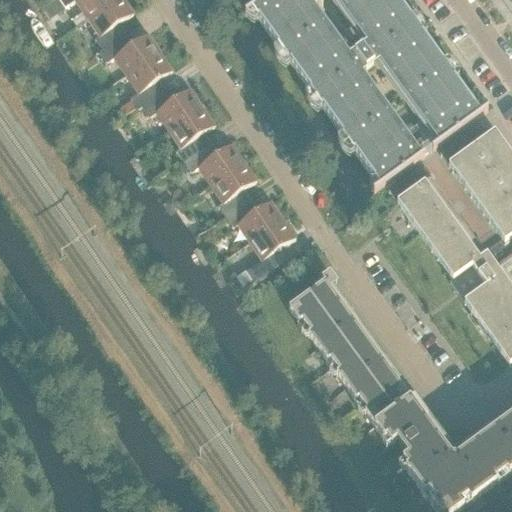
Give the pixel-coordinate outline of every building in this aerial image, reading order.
[(76,4),(88,21),(119,0),(57,0),(65,11),(76,4)] [(133,18),(121,0),(119,0),(88,21),(100,39),(95,42),(103,53),(123,40),(116,29),(133,18)] [(254,0),(253,2),(247,6),(251,11),(250,12),(246,15),(245,16),(245,17),(252,13),(379,190),(373,194),(374,196),(380,191),(488,114),(487,112),(480,117),(396,0),(254,0)] [(115,61),(127,78),(160,56),(147,38),(130,50),(123,40),(103,53),(100,55),(107,66),(115,61)] [(172,75),(160,56),(127,78),(139,96),(132,101),(133,102),(138,110),(139,112),(143,110),(162,97),(155,87),(172,75)] [(143,110),(150,121),(158,116),(169,133),(202,112),(189,93),(169,107),(162,97),(143,110)] [(133,102),(121,111),(126,119),(138,110),(133,102)] [(197,142),(214,130),(202,112),(169,133),(181,151),(177,154),(184,165),(204,152),(197,142)] [(509,237),(511,241),(511,160),(494,136),(488,140),(479,129),(439,159),(501,243),(509,237)] [(211,162),(204,152),(184,165),(192,176),(199,171),(211,189),(244,166),(232,148),(211,162)] [(223,206),(218,209),(226,220),(247,207),(240,196),(257,185),(244,166),(211,189),(223,206)] [(416,174),(388,194),(452,282),(449,285),(464,306),(509,368),(511,366),(511,293),(482,252),(475,257),(416,174)] [(233,231),(236,230),(238,228),(249,246),(283,224),(270,205),(253,217),(247,207),(226,220),(233,231)] [(283,224),(249,246),(260,263),(262,265),(296,242),(283,224)] [(262,265),(260,263),(245,273),(251,283),(267,273),(262,265)] [(511,418),(453,462),(358,332),(329,292),(337,287),(329,276),(321,282),(324,286),(289,312),(299,326),(301,325),(310,337),(308,338),(327,365),(329,363),(338,375),(336,377),(355,403),(357,402),(366,414),(364,415),(384,442),(386,441),(391,447),(396,444),(407,459),(402,463),(407,470),(405,471),(424,497),(428,494),(432,500),(428,503),(434,511),(459,511),(463,509),(461,505),(467,500),(470,505),(496,485),(494,483),(506,475),(508,477),(511,473),(511,418)]
